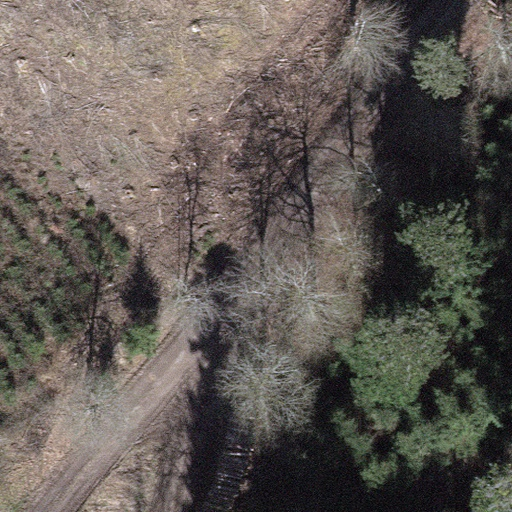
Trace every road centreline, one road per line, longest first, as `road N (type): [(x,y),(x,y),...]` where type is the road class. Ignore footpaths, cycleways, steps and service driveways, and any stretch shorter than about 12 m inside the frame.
road 1 (track): [(484,0),(213,343),(67,511)]
road 2 (track): [(213,343),(188,511)]
